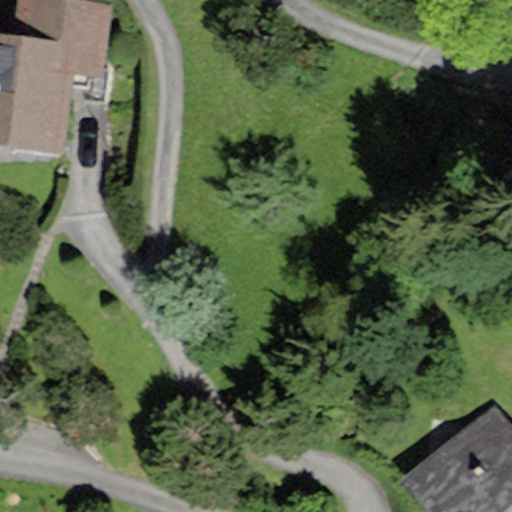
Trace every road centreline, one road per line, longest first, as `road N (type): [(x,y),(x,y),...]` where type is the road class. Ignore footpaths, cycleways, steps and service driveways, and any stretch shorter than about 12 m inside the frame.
road 1 (residential): [(141,0),(173,79),(160,322),(238,429),(336,474),(364,511)]
road 2 (residential): [(511,74),(454,67),(364,39),(289,0)]
road 3 (residential): [(187,511),(67,462),(0,455)]
